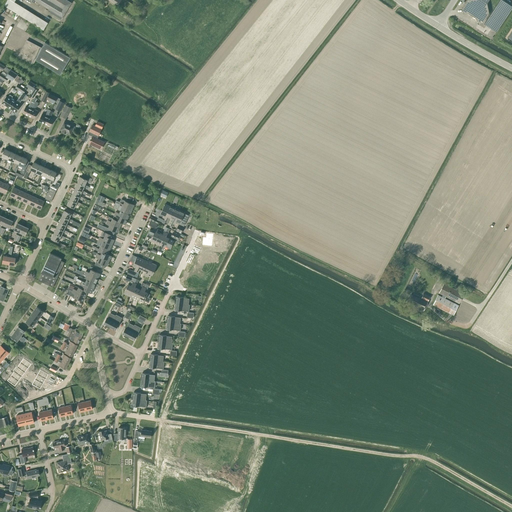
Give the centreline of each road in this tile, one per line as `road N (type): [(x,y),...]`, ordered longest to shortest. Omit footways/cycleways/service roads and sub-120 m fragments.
road 1 (track): [(168,420),(422,457),(511,506)]
road 2 (residential): [(84,323),(144,202)]
road 3 (residential): [(7,409),(63,385),(92,328)]
